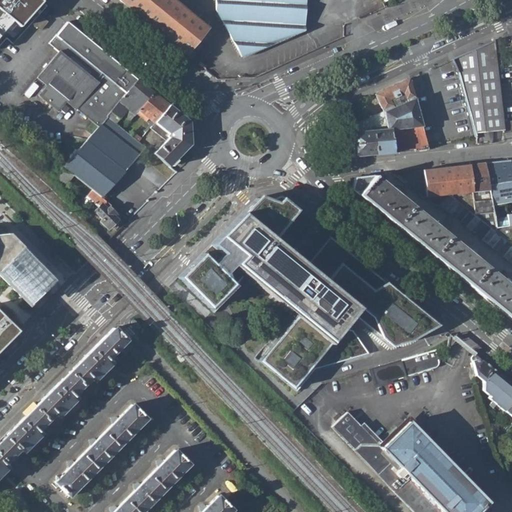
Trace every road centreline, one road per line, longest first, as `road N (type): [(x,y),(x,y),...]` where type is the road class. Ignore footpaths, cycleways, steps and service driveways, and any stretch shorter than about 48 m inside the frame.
road 1 (tertiary): [(0,415),(221,189),(249,172)]
road 2 (tertiary): [(220,150),(0,381)]
road 3 (secondary): [(285,128),(322,91),(511,8)]
road 4 (secondary): [(320,193),(511,351)]
road 5 (secondary): [(460,0),(256,104)]
road 6 (residential): [(320,193),(334,173),(511,148)]
road 7 (secondary): [(85,0),(197,88)]
